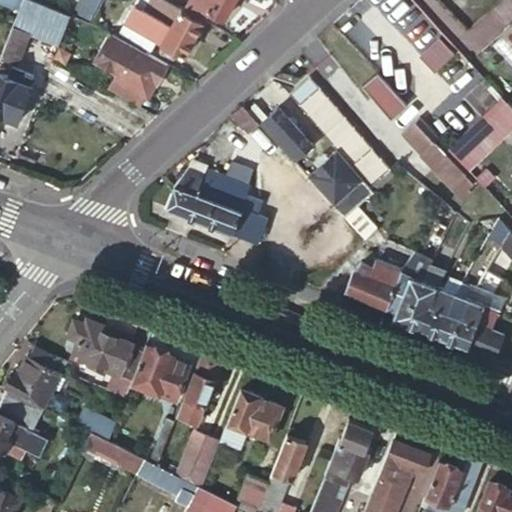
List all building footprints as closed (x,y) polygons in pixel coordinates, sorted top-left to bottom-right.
[(21,0),(12,27),(56,44),(68,17),(26,0),(21,0)] [(77,0),(69,17),(89,25),(102,0),(77,0)] [(183,58),(202,21),(201,20),(184,11),(165,1),(162,0),(145,0),(130,29),(119,24),(112,38),(153,58),(159,46),(183,58)] [(222,22),(233,0),(189,0),(184,11),(201,20),(205,12),(222,22)] [(0,56),(0,75),(2,76),(16,39),(8,36),(0,56)] [(155,85),(166,65),(153,58),(112,38),(108,36),(98,57),(114,65),(111,70),(117,73),(112,81),(145,98),(153,84),(155,85)] [(420,56),(434,71),(452,55),(437,40),(420,56)] [(389,121),(405,106),(375,74),(359,88),(389,121)] [(0,75),(0,117),(15,124),(30,87),(2,76),(0,75)] [(390,170),(318,88),(309,77),(289,94),(299,105),(316,125),(371,187),(390,170)] [(447,149),(465,169),(511,125),(511,109),(501,98),(447,149)] [(260,125),(242,105),(231,115),(248,135),(260,125)] [(316,125),(299,105),(277,125),(295,144),(316,125)] [(414,152),(433,134),(420,120),(401,137),(414,152)] [(434,143),(419,157),(429,168),(444,154),(434,143)] [(444,154),(429,168),(439,179),(454,165),(444,154)] [(207,167),(191,161),(168,183),(159,206),(189,218),(257,244),(267,220),(256,216),(261,204),(244,197),(253,173),(230,164),(224,178),(205,171),(207,167)] [(454,165),(439,179),(451,192),(466,177),(454,165)] [(378,230),(357,207),(345,218),(366,241),(378,230)] [(497,249),(500,244),(511,228),(500,217),(487,237),(493,240),(490,245),(497,249)] [(511,256),(511,229),(511,228),(500,244),(511,256)] [(386,307),(402,269),(376,258),(373,267),(362,262),(353,269),(345,290),(386,307)] [(446,270),(430,262),(423,278),(438,284),(446,270)] [(397,284),(405,287),(411,273),(403,269),(397,284)] [(405,287),(392,318),(405,323),(423,278),(411,273),(405,287)] [(423,278),(405,323),(420,329),(438,284),(423,278)] [(459,280),(454,290),(462,293),(468,296),(472,287),(472,286),(459,280)] [(438,284),(420,329),(436,336),(454,290),(443,285),(438,284)] [(474,284),(469,296),(481,301),(501,309),(506,297),(474,284)] [(454,290),(436,336),(450,341),(468,296),(462,293),(454,290)] [(450,341),(494,358),(504,332),(493,328),(473,320),(481,301),(469,296),(468,296),(450,341)] [(473,320),(493,328),(501,309),(481,301),(473,320)] [(132,378),(144,347),(134,343),(134,340),(105,328),(106,322),(88,315),(86,321),(74,316),(67,333),(68,334),(64,343),(65,347),(74,351),(73,354),(123,374),(132,378)] [(174,351),(147,340),(144,347),(132,378),(176,395),(189,362),(173,356),(174,351)] [(13,369),(5,383),(8,384),(45,403),(66,362),(56,357),(58,353),(36,342),(30,354),(27,352),(17,371),(13,369)] [(225,356),(203,347),(177,415),(199,424),(225,356)] [(125,396),(132,378),(123,374),(117,392),(125,396)] [(33,426),(45,403),(8,384),(0,400),(0,448),(2,445),(24,456),(28,447),(19,442),(28,424),(33,426)] [(261,392),(242,384),(221,437),(242,445),(249,428),(272,436),(284,405),(260,395),(261,392)] [(93,427),(110,436),(114,423),(85,408),(78,420),(93,427)] [(375,427),(349,416),(327,473),(343,480),(348,482),(353,474),(360,477),(371,449),(367,447),(375,427)] [(152,457),(159,461),(175,419),(168,417),(152,457)] [(138,469),(145,455),(110,436),(93,427),(81,451),(94,458),(99,448),(138,469)] [(181,466),(207,476),(221,437),(196,428),(181,466)] [(309,440),(288,431),(269,479),(257,511),(297,511),(295,511),(298,502),(284,496),(293,475),(295,476),(309,440)] [(431,453),(393,438),(364,509),(370,511),(394,511),(411,475),(414,475),(416,469),(424,471),(431,453)] [(467,494),(482,457),(469,452),(464,466),(440,457),(426,493),(442,500),(441,504),(448,507),(455,489),(467,494)] [(188,503),(199,482),(159,461),(152,457),(145,455),(138,469),(180,490),(176,497),(188,503)] [(253,509),(257,511),(269,479),(250,471),(238,502),(253,509)] [(327,473),(325,478),(341,485),(343,480),(327,473)] [(311,511),(336,511),(342,499),(336,496),(341,485),(325,478),(311,511)] [(511,511),(511,492),(510,492),(511,486),(491,478),(478,511),(511,511)] [(193,511),(232,511),(238,502),(204,485),(199,482),(188,503),(186,508),(193,511)] [(14,511),(23,496),(0,484),(0,511),(14,511)] [(34,511),(49,511),(56,499),(44,493),(34,511)]
